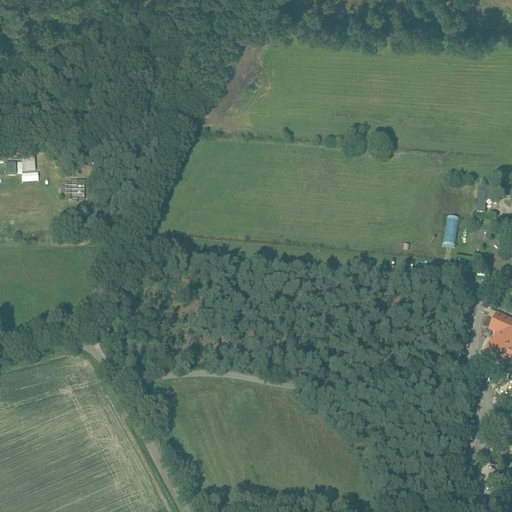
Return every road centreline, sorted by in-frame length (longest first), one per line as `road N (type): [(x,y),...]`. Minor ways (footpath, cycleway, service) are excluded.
road 1 (track): [(87,345),(101,289),(175,128),(263,0)]
road 2 (unclassified): [(470,368),(355,390),(208,373),(115,374)]
road 3 (track): [(445,268),(152,243)]
road 4 (unclassified): [(115,374),(188,511)]
road 5 (unclassified): [(0,348),(67,339),(87,345),(115,374)]
